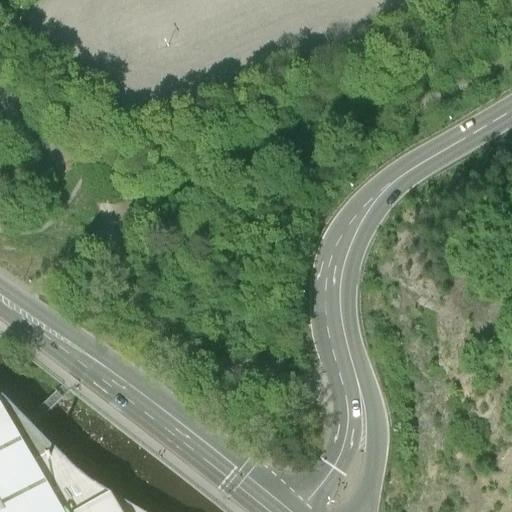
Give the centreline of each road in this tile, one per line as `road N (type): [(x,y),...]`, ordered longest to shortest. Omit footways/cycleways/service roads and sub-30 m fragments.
road 1 (residential): [(0,83),(86,167),(111,216),(122,275),(181,342),(359,408)]
road 2 (track): [(111,216),(511,54)]
road 3 (secondary): [(511,108),(382,191),(350,229),(334,285),(359,408)]
road 4 (secondary): [(276,511),(0,299)]
road 5 (unknown): [(75,0),(74,29),(97,52),(223,0)]
